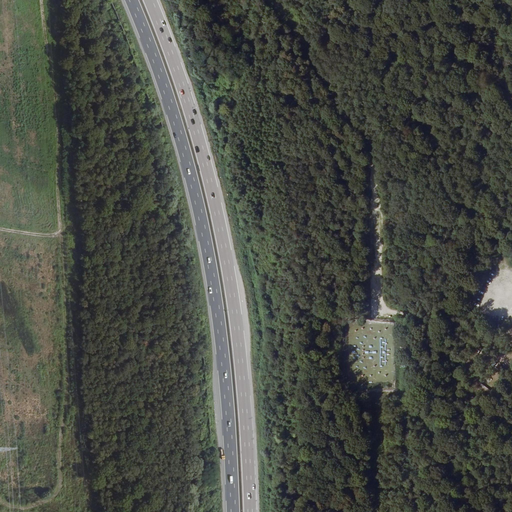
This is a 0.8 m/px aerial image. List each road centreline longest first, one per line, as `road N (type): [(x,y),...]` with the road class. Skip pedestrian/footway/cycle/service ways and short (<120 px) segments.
road 1 (track): [(36,511),(50,509),(67,485),(58,137),(44,0)]
road 2 (motorway): [(131,0),(160,71),(204,229),(233,511)]
road 3 (motorway): [(250,511),(241,369),(219,227),(149,0)]
